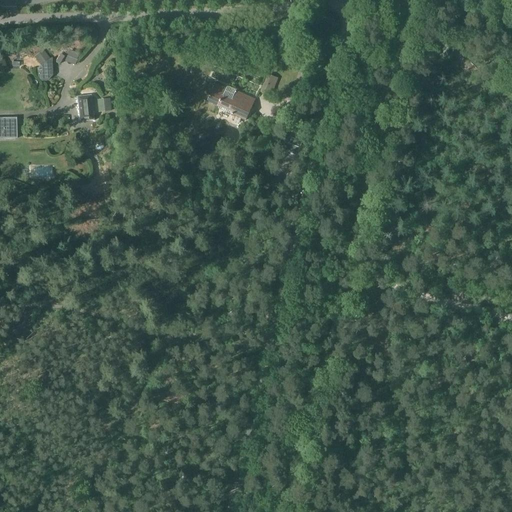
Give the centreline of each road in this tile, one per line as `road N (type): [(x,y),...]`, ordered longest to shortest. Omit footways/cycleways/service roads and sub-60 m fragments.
road 1 (track): [(287,511),(405,0)]
road 2 (unclassified): [(0,20),(347,1)]
road 3 (track): [(0,306),(51,304),(171,339),(265,349)]
road 4 (unclassified): [(293,237),(347,1)]
road 5 (track): [(293,237),(405,290),(511,320)]
